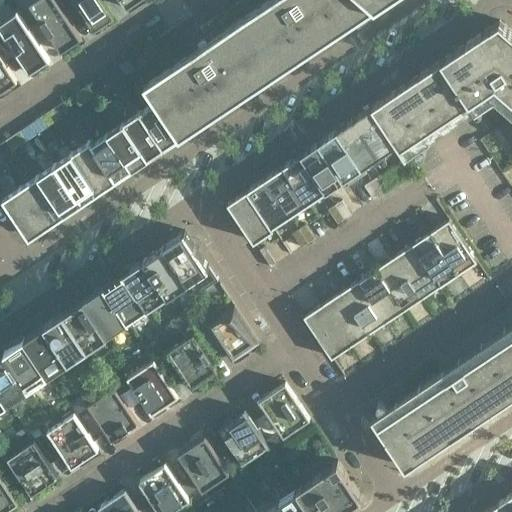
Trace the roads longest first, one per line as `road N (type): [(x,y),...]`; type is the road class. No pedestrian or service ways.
road 1 (residential): [(420,0),(14,270)]
road 2 (residential): [(196,200),(508,0)]
road 3 (residential): [(44,511),(293,345)]
road 4 (residential): [(334,405),(511,284)]
road 5 (residential): [(260,293),(426,182)]
road 6 (residential): [(36,305),(196,200)]
road 7 (residential): [(0,122),(154,23)]
road 8 (residential): [(511,420),(397,496)]
